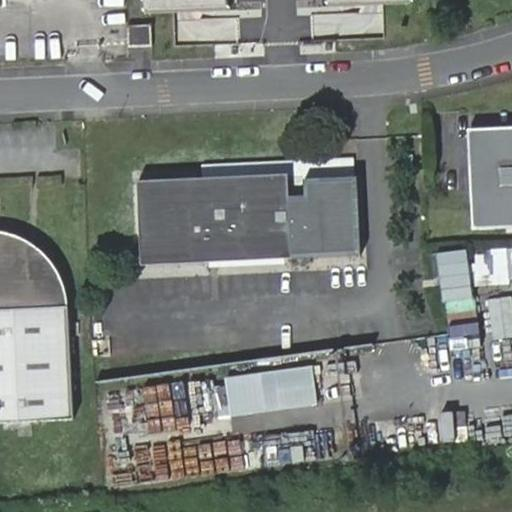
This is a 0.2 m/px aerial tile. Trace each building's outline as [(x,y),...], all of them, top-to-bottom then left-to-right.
[(232,0),(145,0),(146,13),(185,11),(233,9),(232,0)] [(126,45),(149,44),(148,25),(126,26),(126,45)] [(511,128),(471,131),(475,230),(511,228),(511,128)] [(206,162),(207,178),(289,173),(353,169),(352,155),(206,162)] [(289,173),(207,178),(139,182),(144,267),(214,263),(294,258),(292,231),(308,230),(309,252),(362,249),(358,170),(305,173),(306,195),(291,196),(289,173)] [(0,422),(78,418),(71,306),(70,298),(68,289),(66,281),(62,273),(58,266),(53,259),(47,253),(41,247),(34,243),(27,238),(19,235),(11,233),(2,231),(0,231),(0,422)] [(468,252),(437,254),(442,326),(472,324),(468,252)] [(294,258),(214,263),(215,268),(294,263),(294,258)] [(320,406),(314,368),(225,383),(231,421),(320,406)] [(178,412),(166,414),(161,384),(103,392),(110,439),(181,429),(178,412)] [(511,413),(471,417),(473,443),(511,439),(511,413)] [(303,430),(303,458),(326,458),(327,430),(303,430)] [(231,437),(231,467),(299,468),(299,451),(288,451),(288,438),(231,437)]
